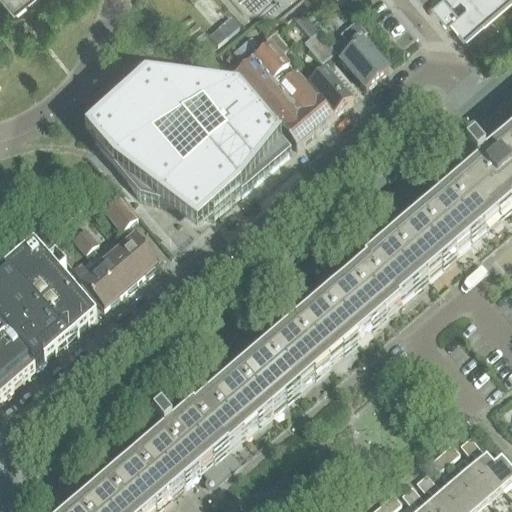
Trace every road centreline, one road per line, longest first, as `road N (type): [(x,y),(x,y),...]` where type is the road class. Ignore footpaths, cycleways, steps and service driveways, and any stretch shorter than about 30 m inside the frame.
road 1 (tertiary): [(9,511),(482,107)]
road 2 (residential): [(444,63),(0,432)]
road 3 (residential): [(511,262),(411,347),(477,420)]
road 4 (residential): [(0,133),(41,114),(80,76),(109,0)]
